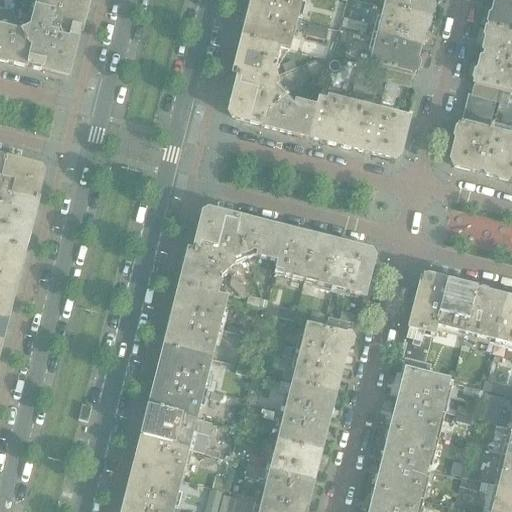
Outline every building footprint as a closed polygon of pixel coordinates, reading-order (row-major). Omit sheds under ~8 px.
[(32,47),(26,68),(45,73),(45,74),(67,79),(87,1),(86,0),(35,0),(28,30),(23,32),(29,46),(32,47)] [(288,54),(296,23),(301,0),(251,0),(241,42),(278,52),(288,54)] [(383,0),(381,8),(425,20),(425,19),(429,17),(431,10),(429,6),(430,0),(383,0)] [(511,0),(495,0),(488,29),(511,35),(511,0)] [(426,31),(427,24),(425,21),(424,20),(425,20),(381,8),(367,65),(387,71),(411,76),(415,74),(417,66),(415,63),(414,63),(422,33),(422,34),(426,31)] [(338,32),(342,16),(332,14),(328,29),(338,32)] [(366,36),(369,26),(342,19),(340,29),(366,36)] [(324,42),(327,31),(308,27),(305,38),(324,42)] [(29,46),(23,32),(18,34),(0,29),(0,62),(26,69),(26,68),(32,47),(29,46)] [(511,94),(511,35),(488,29),(474,85),(510,94),(511,94)] [(337,147),(348,105),(326,99),(325,103),(318,101),(316,109),(294,103),(293,107),(290,106),(274,90),(278,87),(274,70),(270,71),(271,64),(275,65),(278,52),(241,42),(233,76),(238,77),(229,113),(233,121),(260,128),(337,147)] [(342,59),(346,46),(337,44),(333,57),(342,59)] [(320,73),(315,64),(307,68),(311,77),(320,73)] [(387,71),(384,82),(408,88),(411,76),(387,71)] [(386,84),(384,94),(395,97),(398,87),(386,84)] [(506,109),(510,94),(474,85),(471,97),(467,96),(459,126),(490,133),(506,137),(509,127),(493,122),(497,106),(506,109)] [(398,158),(407,120),(348,105),(337,147),(392,161),(398,158)] [(508,182),(511,165),(511,138),(506,137),(490,133),(459,126),(450,163),(453,169),(508,182)] [(0,245),(23,251),(35,207),(36,202),(35,202),(41,178),(37,170),(4,162),(0,178),(0,245)] [(247,262),(237,239),(233,238),(237,221),(210,215),(202,219),(195,246),(209,250),(234,280),(239,275),(234,269),(238,267),(247,262)] [(302,284),(313,241),(282,233),(237,221),(233,238),(237,239),(247,262),(254,259),(276,265),(273,276),(302,284)] [(362,299),(371,264),(372,260),(369,255),(313,241),(302,284),(362,299)] [(0,311),(8,313),(23,251),(0,245),(0,311)] [(234,280),(209,250),(195,246),(193,255),(188,254),(179,289),(216,298),(219,285),(227,286),(228,285),(241,301),(248,295),(234,280)] [(464,335),(475,293),(473,292),(471,289),(465,287),(461,289),(455,288),(454,286),(449,285),(450,284),(442,283),(426,279),(420,283),(405,341),(419,344),(422,336),(432,338),(435,328),(464,335)] [(219,331),(226,301),(216,298),(179,289),(164,350),(211,362),(219,331)] [(511,347),(511,300),(496,297),(494,298),(488,296),(485,292),(480,291),(476,293),(475,293),(464,335),(511,347)] [(293,324),(295,315),(273,309),(270,318),(293,324)] [(322,327),(324,317),(311,313),(309,323),(322,327)] [(348,338),(351,326),(355,324),(357,318),(340,314),(338,323),(327,320),(324,333),(348,339),(349,338),(348,338)] [(349,350),(351,342),(349,338),(348,339),(324,333),(305,328),(291,385),(333,396),(344,352),(345,353),(349,350)] [(240,337),(241,332),(227,329),(226,333),(240,337)] [(425,366),(428,353),(432,338),(422,336),(419,344),(405,341),(400,362),(404,363),(401,372),(426,379),(429,367),(425,366)] [(253,357),(257,343),(244,339),(240,354),(253,357)] [(203,391),(211,362),(164,350),(148,411),(203,424),(206,412),(199,410),(203,391)] [(289,360),(290,355),(281,352),(279,358),(289,360)] [(250,379),(252,372),(236,368),(234,375),(250,379)] [(433,444),(449,385),(426,379),(401,372),(399,383),(401,387),(399,393),(397,394),(393,411),(394,413),(392,419),(389,421),(387,427),(389,431),(389,432),(389,431),(389,432),(433,444)] [(319,455),(333,396),(291,385),(276,444),(319,455)] [(221,397),(222,392),(211,389),(210,395),(221,397)] [(475,398),(476,392),(463,389),(461,395),(475,398)] [(219,404),(221,397),(210,395),(208,402),(219,404)] [(485,424),(491,397),(483,395),(477,422),(485,424)] [(275,413),(277,406),(268,404),(266,411),(275,413)] [(87,425),(91,409),(81,406),(76,423),(87,425)] [(205,451),(211,426),(203,424),(148,411),(133,472),(180,483),(188,453),(217,461),(219,454),(205,451)] [(471,422),(472,416),(457,412),(456,418),(471,422)] [(504,428),(506,421),(506,419),(498,417),(496,426),(504,428)] [(469,428),(471,422),(456,418),(454,424),(469,428)] [(511,423),(503,459),(511,461),(511,423)] [(418,502),(426,473),(433,475),(432,481),(444,484),(445,478),(461,481),(463,472),(443,468),(442,471),(427,468),(433,444),(389,432),(388,433),(389,433),(389,434),(385,436),(383,442),(386,446),(384,452),(382,453),(378,470),(379,472),(378,478),(374,480),(373,486),(375,490),(375,491),(374,491),(418,502)] [(297,511),(304,511),(319,455),(276,444),(261,502),(297,511)] [(260,471),(263,461),(250,457),(247,468),(260,471)] [(511,511),(511,461),(503,459),(496,487),(496,488),(480,485),(478,493),(486,495),(481,511),(511,511)] [(257,482),(260,471),(247,468),(244,478),(257,482)] [(173,511),(180,483),(133,472),(122,511),(173,511)] [(234,493),(239,475),(228,472),(223,490),(234,493)] [(463,472),(461,481),(477,484),(479,475),(463,472)] [(11,477),(1,511),(81,511),(86,496),(11,477)] [(222,493),(225,481),(215,478),(211,490),(222,493)] [(461,481),(459,489),(478,493),(480,485),(477,484),(461,481)] [(209,491),(207,500),(219,503),(221,494),(209,491)] [(415,511),(418,502),(374,491),(374,492),(374,493),(370,495),(369,501),(371,505),(369,511),(367,511),(415,511)] [(231,511),(234,502),(222,499),(219,511),(231,511)] [(297,511),(261,502),(258,511),(297,511)]
